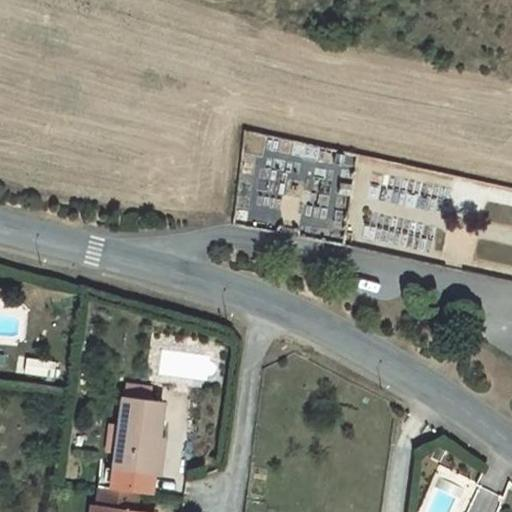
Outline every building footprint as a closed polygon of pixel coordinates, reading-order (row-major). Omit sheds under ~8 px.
[(124,385),(123,398),(132,399),(134,387),(124,385)] [(149,389),(134,387),(132,399),(147,401),(149,389)] [(148,493),(151,474),(147,473),(151,440),(155,441),(161,403),(147,401),(132,399),(123,398),(120,397),(116,426),(113,451),(111,468),(103,467),(100,487),(136,492),(148,493)] [(109,425),(105,450),(113,451),(116,426),(109,425)] [(163,442),(155,441),(151,440),(147,473),(151,474),(158,475),(163,442)] [(134,511),(136,492),(100,487),(99,487),(97,507),(134,511)]
